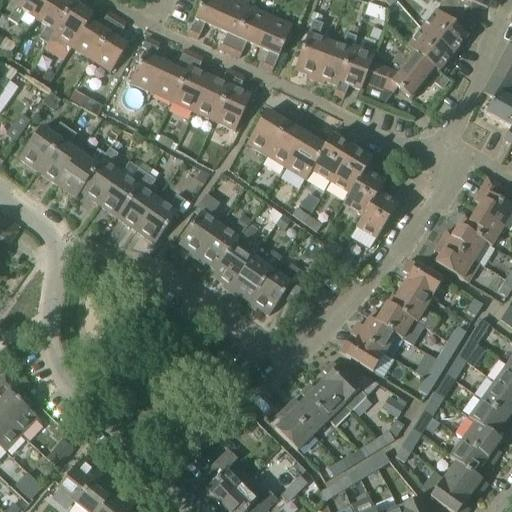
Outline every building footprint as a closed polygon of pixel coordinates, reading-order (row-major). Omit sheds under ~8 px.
[(35,21),(48,0),(21,0),(8,21),(17,26),(24,14),(35,21)] [(53,38),(52,37),(76,1),(75,1),(74,0),(48,0),(35,21),(46,28),(38,40),(47,46),(53,38)] [(89,22),(89,23),(93,17),(81,10),(87,0),(75,0),(75,1),(76,1),(52,37),(53,38),(71,50),(89,22)] [(215,30),(229,0),(228,0),(203,0),(187,37),(198,42),(205,25),(215,30)] [(229,56),(250,9),(229,0),(215,30),(226,35),(219,51),(229,56)] [(439,0),(438,4),(447,9),(474,23),(478,7),(487,10),(489,0),(439,0)] [(257,49),(270,19),(250,9),(229,56),(239,60),(246,44),(257,49)] [(474,23),(447,9),(441,16),(436,12),(421,30),(453,56),(468,38),(464,35),(474,23)] [(91,62),(118,20),(108,14),(99,29),(89,23),(89,22),(71,50),(91,62)] [(261,70),(271,74),(292,28),(270,19),(257,49),(268,53),(261,70)] [(91,62),(110,74),(128,47),(117,41),(127,25),(118,20),(91,62)] [(314,83),(329,44),(318,39),(323,26),(313,22),(294,72),(307,77),(306,80),(314,83)] [(415,55),(434,70),(438,74),(453,56),(421,30),(407,48),(415,55)] [(334,97),(356,39),(346,35),(341,48),(329,44),(314,83),(323,86),(324,84),(336,88),(333,97),(334,97)] [(360,92),(364,83),(363,83),(370,64),(371,65),(374,56),(353,48),(356,39),(334,97),(343,101),(348,87),(360,92)] [(151,95),(165,66),(154,61),(160,46),(147,40),(141,50),(145,52),(130,85),(151,95)] [(511,47),(509,45),(503,57),(511,61),(511,47)] [(172,105),(194,56),(184,52),(175,70),(165,66),(151,95),(172,105)] [(399,75),(371,65),(370,64),(363,83),(364,83),(393,94),(397,90),(410,100),(434,70),(415,55),(399,75)] [(193,114),(209,79),(197,73),(203,60),(194,56),(172,105),(193,114)] [(511,61),(503,57),(497,67),(511,74),(511,61)] [(492,78),(511,88),(511,74),(497,67),(492,78)] [(213,123),(235,75),(226,71),(220,84),(209,79),(193,114),(213,123)] [(213,123),(235,133),(251,98),(239,92),(244,79),(235,75),(213,123)] [(0,96),(9,83),(0,77),(0,96)] [(434,85),(442,92),(449,83),(441,77),(434,85)] [(511,88),(492,78),(483,94),(493,100),(485,114),(510,128),(503,141),(511,145),(511,101),(509,99),(511,93),(511,88)] [(86,98),(80,108),(98,118),(100,113),(103,107),(86,98)] [(266,158),(293,113),(285,108),(278,120),(266,113),(246,146),(266,158)] [(286,170),(306,137),(295,130),(302,118),(293,113),(266,158),(286,170)] [(38,174),(68,130),(60,125),(52,136),(41,129),(18,161),(38,174)] [(56,187),(79,155),(68,148),(76,136),(68,130),(38,174),(56,187)] [(311,173),(332,138),(332,139),(334,135),(325,130),(317,144),(306,137),(286,170),(306,182),(311,173)] [(351,150),(332,139),(332,138),(311,173),(330,185),(351,150)] [(98,207),(120,175),(110,168),(118,156),(109,150),(105,156),(105,157),(79,194),(75,200),(80,194),(98,207)] [(364,172),(365,173),(371,162),(351,150),(330,185),(349,196),(364,172)] [(105,157),(105,156),(97,151),(89,162),(79,155),(56,187),(75,200),(79,194),(105,157)] [(117,220),(147,176),(139,170),(131,182),(120,175),(98,207),(117,220)] [(384,185),(365,173),(364,172),(349,196),(342,207),(362,219),(377,195),(378,195),(384,185)] [(135,233),(158,201),(147,194),(155,182),(147,176),(117,220),(135,233)] [(476,214),(502,230),(511,214),(511,195),(509,194),(487,180),(474,202),(481,206),(476,214)] [(397,207),(378,195),(377,195),(362,219),(355,229),(376,241),(397,207)] [(196,261),(220,227),(209,220),(217,208),(220,205),(207,196),(194,214),(198,217),(178,246),(190,254),(188,256),(196,261)] [(168,208),(158,201),(135,233),(154,246),(178,212),(183,215),(189,206),(176,197),(168,208)] [(309,218),(296,210),(291,217),(304,226),(309,218)] [(458,228),(485,245),(484,245),(491,249),(502,230),(476,214),(471,222),(464,218),(458,228)] [(0,252),(2,249),(5,251),(20,230),(0,215),(0,252)] [(309,218),(304,226),(316,234),(321,227),(309,218)] [(205,265),(216,272),(243,235),(247,229),(239,223),(230,234),(220,227),(196,261),(204,267),(205,265)] [(473,263),(484,245),(485,245),(458,228),(453,236),(446,232),(440,242),(473,263)] [(229,294),(253,259),(243,252),(251,240),(243,235),(216,272),(211,278),(223,286),(221,288),(229,294)] [(440,242),(434,253),(440,257),(435,265),(462,282),(468,285),(479,266),(473,263),(440,242)] [(332,268),(337,260),(324,253),(320,260),(332,268)] [(238,297),(249,304),(249,305),(272,273),(281,260),(272,254),(264,267),(253,259),(229,294),(237,299),(238,297)] [(332,268),(345,276),(350,268),(337,260),(332,268)] [(402,287),(429,304),(442,282),(409,262),(402,273),(409,277),(402,287)] [(249,304),(247,307),(256,312),(257,310),(269,318),(282,299),(292,306),(309,280),(290,267),(282,280),(272,273),(249,305),(249,304)] [(511,289),(511,286),(505,283),(498,294),(506,299),(511,289)] [(386,306),(416,324),(429,304),(402,287),(396,298),(392,296),(386,306)] [(475,319),(475,318),(482,306),(474,301),(467,313),(475,319)] [(368,320),(402,341),(413,323),(416,325),(416,324),(386,306),(381,314),(375,310),(368,320)] [(350,335),(384,355),(395,337),(401,341),(402,341),(368,320),(363,329),(357,324),(350,335)] [(484,334),(475,329),(468,341),(476,346),(484,334)] [(448,344),(456,349),(463,337),(455,332),(448,344)] [(350,335),(357,339),(352,347),(346,343),(339,354),(372,374),(384,355),(350,335)] [(468,341),(461,352),(469,357),(476,346),(468,341)] [(448,344),(440,356),(449,361),(456,349),(448,344)] [(350,414),(366,399),(332,364),(323,373),(328,378),(321,385),(350,414)] [(454,382),(461,371),(453,366),(446,377),(454,382)] [(511,371),(506,367),(493,385),(511,398),(511,371)] [(425,381),(433,386),(441,374),(432,369),(425,381)] [(0,402),(0,417),(21,437),(37,420),(15,399),(23,391),(5,374),(0,380),(0,399),(1,401),(0,402)] [(454,382),(446,377),(438,389),(447,394),(454,382)] [(418,393),(426,398),(433,386),(425,381),(418,393)] [(300,395),(305,400),(328,422),(335,429),(350,414),(321,385),(315,391),(309,386),(300,395)] [(481,403),(511,425),(511,398),(493,385),(481,403)] [(285,409),(312,437),(328,422),(305,400),(299,406),(294,401),(285,409)] [(431,419),(438,407),(430,402),(423,414),(431,419)] [(468,420),(494,438),(500,443),(511,426),(511,425),(481,403),(468,420)] [(285,409),(276,418),(282,423),(275,430),(297,453),(312,437),(285,409)] [(225,428),(227,430),(235,438),(253,420),(243,410),(225,428)] [(431,419),(423,414),(416,426),(424,431),(431,419)] [(21,437),(0,417),(0,449),(5,454),(21,437)] [(468,420),(474,425),(462,442),(493,465),(501,455),(495,450),(500,443),(494,438),(468,420)] [(377,441),(382,450),(394,443),(389,434),(377,441)] [(402,448),(411,453),(418,441),(410,436),(402,448)] [(377,441),(365,449),(370,457),(382,450),(377,441)] [(493,465),(462,442),(449,460),(455,464),(475,478),(475,477),(480,470),(487,474),(493,465)] [(402,448),(395,459),(403,464),(411,453),(402,448)] [(221,508),(243,486),(228,470),(237,461),(228,452),(197,483),(206,492),(200,497),(209,506),(214,501),(221,508)] [(58,471),(64,463),(52,453),(46,460),(58,471)] [(375,461),(380,469),(389,464),(384,455),(375,461)] [(344,473),(357,465),(352,457),(339,464),(344,473)] [(75,505),(100,475),(89,467),(91,465),(83,458),(57,491),(75,505)] [(375,461),(360,470),(365,478),(380,469),(375,461)] [(344,473),(339,464),(328,471),(333,479),(344,473)] [(475,477),(475,478),(455,464),(443,481),(468,500),(474,492),(480,496),(487,486),(475,477)] [(83,511),(98,511),(119,487),(112,481),(110,483),(100,475),(75,505),(83,511)] [(338,483),(343,492),(355,484),(350,476),(338,483)] [(221,508),(224,511),(265,511),(277,502),(268,492),(265,494),(250,479),(243,486),(221,508)] [(297,495),(307,485),(300,479),(290,488),(297,495)] [(468,500),(443,481),(430,499),(447,511),(468,511),(469,511),(463,507),(468,500)] [(36,483),(23,497),(30,503),(39,493),(42,490),(36,483)] [(326,491),(331,499),(343,492),(338,483),(326,491)] [(129,511),(136,504),(125,495),(126,493),(119,487),(98,511),(129,511)] [(297,495),(290,488),(283,495),(280,498),(287,505),(297,495)] [(398,511),(422,511),(418,501),(398,510),(398,511)]
